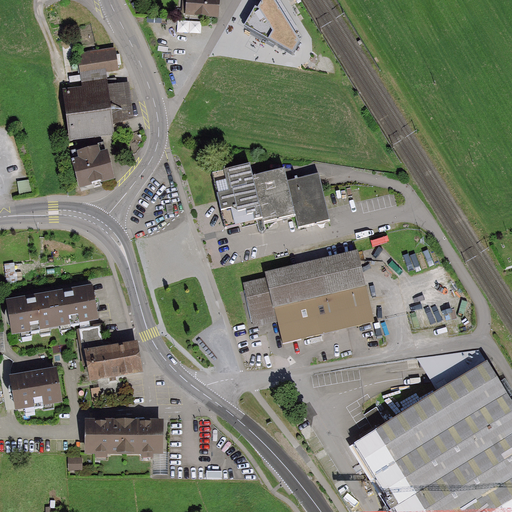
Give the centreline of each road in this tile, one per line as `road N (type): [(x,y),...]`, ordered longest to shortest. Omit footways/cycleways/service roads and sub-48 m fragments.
road 1 (track): [(159,132),(246,378),(342,511)]
road 2 (primary): [(321,511),(254,433),(163,357),(123,250),(100,223)]
road 3 (residential): [(108,0),(159,132),(154,153),(100,223)]
